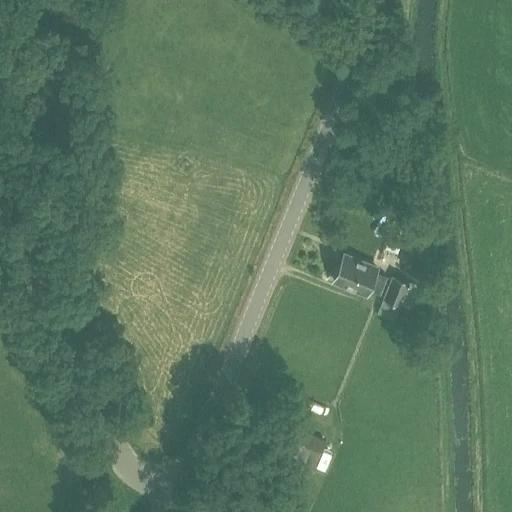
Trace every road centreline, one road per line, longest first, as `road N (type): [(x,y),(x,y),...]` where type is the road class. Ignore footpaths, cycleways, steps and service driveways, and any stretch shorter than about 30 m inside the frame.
road 1 (tertiary): [(177,502),(382,0)]
road 2 (unclassified): [(177,502),(131,469),(24,267)]
